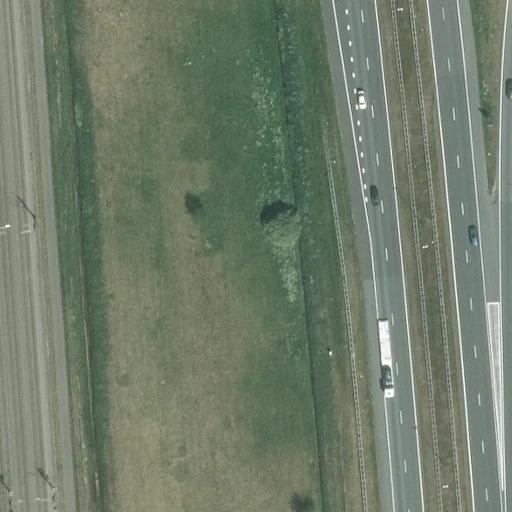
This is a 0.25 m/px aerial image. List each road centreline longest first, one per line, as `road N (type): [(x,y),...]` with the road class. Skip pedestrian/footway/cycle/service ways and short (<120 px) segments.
road 1 (motorway): [(361,0),(410,511)]
road 2 (motorway): [(489,511),(443,0)]
road 3 (motorway): [(511,445),(511,67)]
